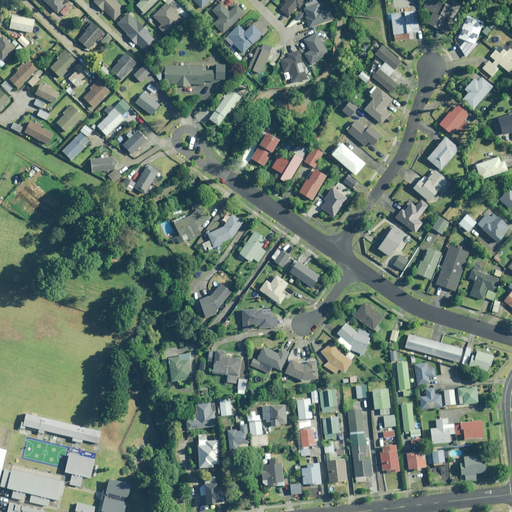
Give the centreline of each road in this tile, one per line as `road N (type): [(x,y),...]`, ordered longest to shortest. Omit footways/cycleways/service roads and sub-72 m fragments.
road 1 (residential): [(431,66),(401,156),(335,252)]
road 2 (residential): [(354,266),(412,306),(511,338)]
road 3 (tertiary): [(511,494),(355,511)]
road 4 (residential): [(214,167),(335,252)]
